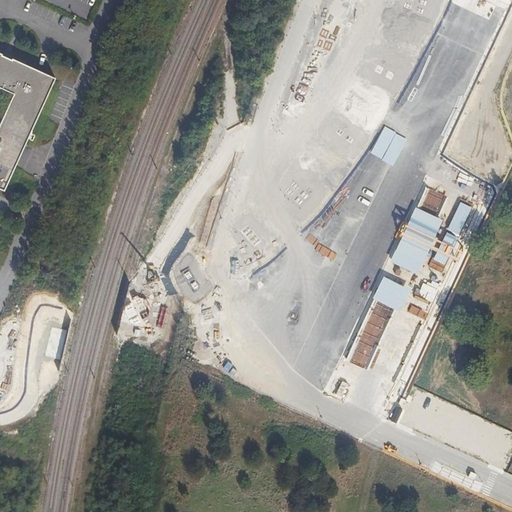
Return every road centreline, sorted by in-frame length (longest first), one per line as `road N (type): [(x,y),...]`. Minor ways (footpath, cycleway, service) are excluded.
road 1 (unknown): [(309,0),(212,275),(217,340),(255,383),(511,500)]
road 2 (unclassified): [(0,292),(119,0)]
